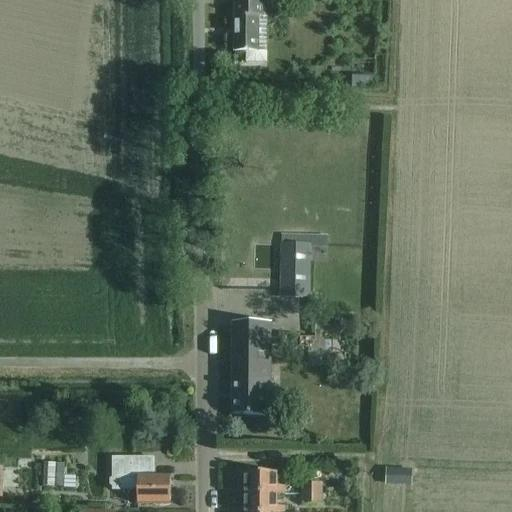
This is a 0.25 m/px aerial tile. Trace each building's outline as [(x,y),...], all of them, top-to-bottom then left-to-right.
[(235,0),(235,54),(246,54),(246,64),(267,65),(267,54),(259,54),(259,19),(264,19),(264,0),(235,0)] [(285,246),(283,298),(310,298),(312,246),(285,246)] [(271,325),(233,325),(233,414),(266,414),(266,381),(271,381),(271,325)] [(171,478),(154,478),(154,460),(114,460),(114,490),(138,490),(138,505),(171,505),(171,478)] [(46,464),(45,487),(75,489),(76,478),(64,478),(64,465),(46,464)] [(245,474),(245,495),(278,496),(278,495),(286,495),(287,487),(278,487),(278,475),(245,474)] [(322,485),(304,486),(304,496),(322,496),(322,485)] [(278,507),(278,496),(245,495),(244,511),(286,511),(286,507),(278,507)] [(322,505),(322,496),(304,496),(304,505),(322,505)]
